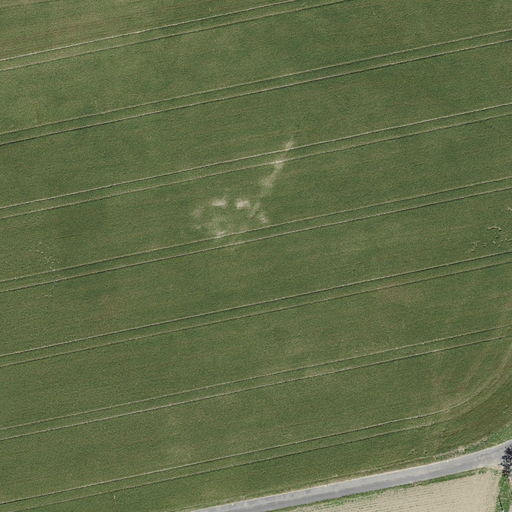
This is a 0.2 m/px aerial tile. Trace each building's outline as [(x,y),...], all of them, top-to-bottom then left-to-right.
[(204,143),(285,142),(283,76),(203,78),(204,143)] [(142,88),(80,95),(83,120),(145,113),(142,88)] [(385,350),(511,339),(496,139),(337,152),(343,230),(373,227),(375,251),(345,253),(350,314),(382,311),(385,350)] [(121,295),(109,194),(96,195),(94,181),(56,186),(69,301),(121,295)] [(176,259),(237,303),(270,257),(267,254),(282,234),(224,192),(176,259)]
